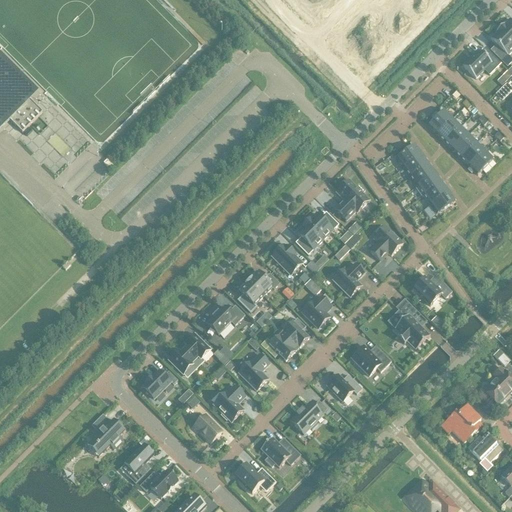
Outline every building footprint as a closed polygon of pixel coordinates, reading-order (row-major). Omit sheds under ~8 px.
[(511,22),(510,21),(505,26),(500,31),(511,42),(511,22)] [(511,63),(511,61),(508,57),(511,53),(511,42),(500,31),(495,36),(490,41),(500,51),(495,56),(507,68),(511,63)] [(492,65),(479,52),(463,68),(476,81),(492,65)] [(0,133),(11,123),(22,134),(43,114),(25,96),(33,88),(8,62),(0,69),(0,133)] [(508,72),(502,78),(507,83),(511,77),(511,76),(510,75),(508,73),(508,72)] [(502,90),(500,92),(506,99),(511,93),(511,90),(507,85),(505,87),(502,90)] [(431,120),(434,123),(429,128),(437,137),(452,121),(444,113),(439,119),(436,116),(431,120)] [(452,121),(437,137),(445,145),(460,129),(452,121)] [(468,137),(460,129),(445,145),(453,153),(468,137)] [(453,153),(460,161),(478,144),(478,143),(476,145),(468,137),(453,153)] [(460,161),(468,169),(486,152),(478,144),(460,161)] [(414,148),(397,160),(404,170),(422,157),(414,148)] [(486,152),(468,169),(477,178),(478,177),(493,162),(485,154),(486,152)] [(404,170),(411,179),(428,166),(422,157),(404,170)] [(435,176),(428,166),(411,179),(417,188),(415,189),(415,190),(435,176)] [(441,185),(435,176),(415,190),(422,199),(441,185)] [(349,182),(337,195),(345,203),(335,212),(346,223),(350,219),(356,214),(357,215),(369,203),(362,196),(365,193),(359,187),(356,190),(349,182)] [(431,206),(448,194),(441,185),(422,199),(424,198),(431,206)] [(436,218),(455,204),(448,194),(431,206),(431,207),(429,208),(436,218)] [(328,216),(322,222),(321,220),(316,215),(306,225),(323,242),(339,227),(328,216)] [(303,241),(297,247),(308,258),(323,242),(306,225),(297,235),(301,240),(303,241)] [(352,228),(348,232),(349,233),(353,237),(358,233),(353,229),(352,228)] [(387,254),(391,258),(403,246),(385,229),(374,241),(379,246),(370,254),(379,263),(387,254)] [(348,233),(344,237),(349,242),(353,238),(348,233)] [(351,242),(346,247),(351,252),(356,247),(351,242)] [(272,259),(291,278),(303,266),(296,259),(286,248),(285,249),(284,247),(272,259)] [(345,247),(341,251),(346,256),(350,252),(345,247)] [(67,263),(62,269),(66,272),(71,267),(67,263)] [(306,268),(315,276),(319,272),(315,267),(311,263),(306,268)] [(318,264),(315,267),(319,272),(323,269),(318,264)] [(366,276),(355,265),(348,273),(345,270),(332,283),(350,300),(362,288),(358,283),(366,276)] [(249,283),(248,283),(263,298),(267,302),(269,300),(265,296),(272,288),(274,291),(279,286),(270,277),(265,282),(257,274),(251,280),(249,283)] [(425,280),(414,292),(430,308),(441,297),(445,301),(452,294),(436,279),(430,285),(425,280)] [(310,282),(304,288),(315,299),(321,293),(310,282)] [(244,297),(238,302),(251,315),(256,310),(253,307),(263,298),(248,283),(248,284),(245,286),(239,292),(244,297)] [(325,316),(331,310),(321,300),(304,317),(319,332),(329,321),(325,316)] [(404,345),(407,342),(417,351),(431,337),(416,322),(421,317),(405,301),(397,309),(408,319),(396,330),(401,336),(398,339),(404,345)] [(212,319),(213,320),(208,326),(219,337),(231,325),(235,328),(245,318),(235,308),(229,314),(224,309),(219,314),(218,314),(217,315),(213,318),(212,319)] [(261,320),(256,325),(262,330),(266,325),(261,320)] [(285,332),(281,336),(298,353),(310,341),(302,333),(306,330),(297,321),(294,325),(293,324),(292,325),(289,322),(282,329),(285,332)] [(269,348),(266,352),(275,360),(278,357),(286,365),(298,353),(281,336),(269,348)] [(184,352),(200,368),(204,363),(202,361),(210,352),(195,337),(185,346),(188,348),(184,352)] [(370,354),(364,348),(352,361),(369,378),(377,371),(381,375),(391,364),(376,348),(375,349),(370,354)] [(195,372),(200,368),(184,352),(180,356),(178,353),(169,363),(183,377),(192,368),(195,372)] [(219,362),(223,358),(218,352),(213,357),(219,362)] [(499,353),(494,358),(497,362),(500,359),(500,358),(502,356),(499,353)] [(270,366),(260,357),(252,365),(251,364),(239,375),(257,393),(268,381),(261,375),(270,366)] [(511,380),(501,369),(495,375),(498,379),(484,393),(498,407),(511,392),(511,380)] [(222,370),(218,374),(222,378),(227,374),(222,370)] [(178,383),(169,373),(164,378),(159,373),(155,377),(149,383),(143,389),(154,401),(171,385),(173,387),(178,383)] [(338,377),(327,388),(343,405),(353,394),(357,398),(362,392),(352,382),(348,387),(343,383),(338,377)] [(226,395),(214,407),(223,416),(221,417),(227,423),(228,421),(232,425),(244,413),(237,407),(245,399),(235,388),(227,396),(226,395)] [(195,399),(188,406),(192,411),(199,404),(195,399)] [(298,415),(297,416),(298,417),(291,424),(304,437),(310,430),(312,432),(318,426),(316,424),(327,413),(318,404),(312,410),(309,406),(303,412),(302,411),(301,412),(298,415)] [(441,429),(447,436),(451,433),(463,445),(479,429),(476,426),(481,421),(467,408),(464,406),(456,414),(447,423),(441,429)] [(335,415),(331,419),(337,425),(341,421),(335,415)] [(93,443),(104,454),(110,448),(114,451),(124,442),(120,438),(125,433),(114,422),(111,425),(103,417),(92,428),(100,436),(93,443)] [(222,434),(206,417),(194,429),(211,446),(222,434)] [(468,450),(472,454),(472,455),(479,462),(480,462),(481,464),(485,460),(489,465),(502,452),(488,438),(484,442),(480,438),(468,450)] [(272,440),(261,452),(269,460),(265,463),(272,469),(275,466),(279,470),(286,463),(291,467),(300,458),(286,443),(285,444),(282,447),(281,446),(279,446),(272,440)] [(143,448),(125,466),(135,476),(130,481),(136,486),(147,475),(141,470),(153,458),(143,448)] [(246,466),(234,478),(252,496),(263,484),(270,491),(276,484),(262,470),(256,476),(246,466)] [(510,498),(511,496),(511,468),(501,479),(511,489),(505,495),(509,499),(510,498)] [(154,475),(140,488),(146,494),(150,489),(162,500),(168,494),(168,495),(173,490),(173,489),(179,483),(168,472),(159,480),(154,475)] [(421,485),(408,499),(413,504),(410,507),(415,511),(429,511),(434,508),(437,511),(458,511),(459,511),(433,485),(430,488),(427,486),(424,488),(421,485)] [(126,488),(115,498),(121,504),(131,493),(126,488)] [(202,511),(205,509),(193,498),(179,511),(202,511)]
